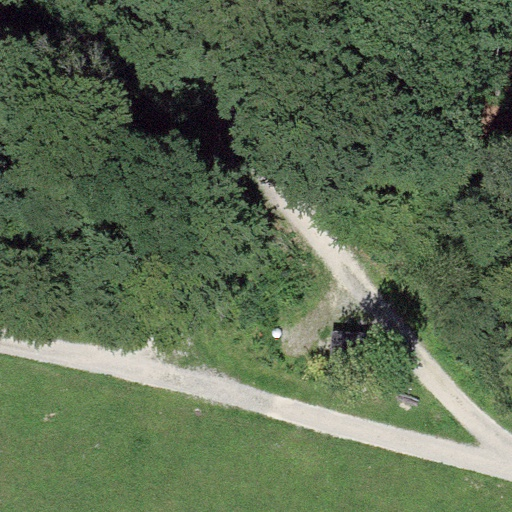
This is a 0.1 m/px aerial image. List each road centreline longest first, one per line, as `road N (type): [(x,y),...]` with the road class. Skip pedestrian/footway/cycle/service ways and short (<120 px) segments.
road 1 (track): [(511,454),(406,343),(228,119),(240,0)]
road 2 (track): [(511,471),(0,343)]
road 3 (track): [(132,372),(179,317),(208,258),(228,119)]
